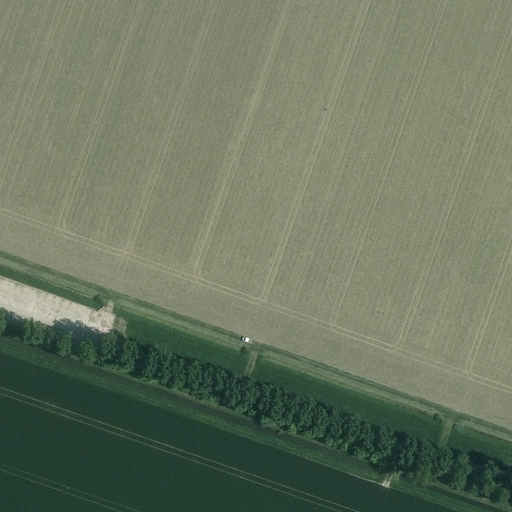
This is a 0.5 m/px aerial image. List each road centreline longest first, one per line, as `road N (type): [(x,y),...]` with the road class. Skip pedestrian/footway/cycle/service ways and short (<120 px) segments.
road 1 (track): [(511,432),(0,254)]
road 2 (unclassified): [(511,476),(413,452),(0,310)]
road 3 (track): [(0,348),(470,511)]
